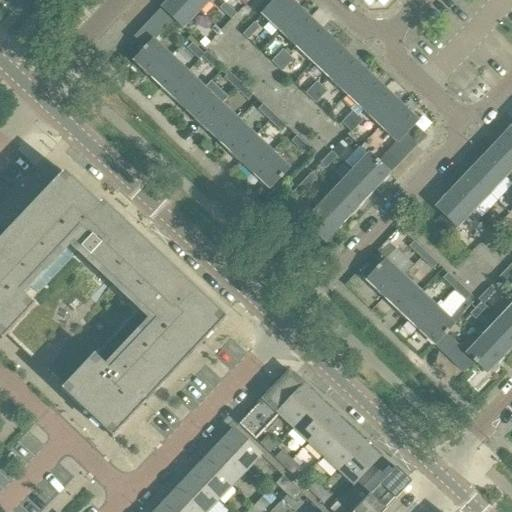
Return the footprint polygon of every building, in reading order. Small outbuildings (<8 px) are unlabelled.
[(169,0),(161,9),(173,20),(172,21),(182,31),(183,30),(188,35),(190,33),(185,28),(199,13),(185,0),(169,0)] [(218,0),(185,0),(199,13),(211,0),(215,0),(218,3),(220,1),(218,0)] [(263,18),(277,30),(297,8),(288,0),(275,0),(261,15),(261,16),(256,21),(258,23),(263,18)] [(219,9),(231,20),(236,15),(224,4),(219,9)] [(287,50),(289,52),(314,24),(297,8),(277,30),(292,45),(287,50)] [(152,18),(164,30),(172,21),(173,20),(161,9),(153,18),(152,18)] [(143,28),(155,39),(164,30),(152,18),(152,19),(144,28),(143,28)] [(253,24),(242,36),(247,41),(259,29),(253,24)] [(296,48),(311,62),(331,40),(314,24),(289,52),(291,54),(296,48)] [(210,30),(216,36),(220,32),(214,26),(210,30)] [(134,38),(144,48),(146,49),(153,41),(155,39),(143,28),(143,29),(135,38),(134,37),(134,38)] [(321,82),(323,84),(348,56),(331,40),(311,62),(326,77),(321,82)] [(133,62),(149,78),(169,56),(153,41),(146,49),(144,48),(142,50),(143,51),(133,62)] [(199,61),(201,58),(204,55),(192,44),(187,49),(199,61)] [(149,78),(168,95),(187,73),(171,57),(176,52),(174,51),(169,56),(149,78)] [(271,63),(276,68),(287,56),(282,51),(271,63)] [(206,52),(204,55),(201,58),(213,69),(218,63),(206,52)] [(287,56),(276,68),(281,73),(292,61),(287,56)] [(330,80),(345,95),(365,73),(348,56),(323,84),(325,86),(330,80)] [(168,95),(184,111),(204,89),(187,73),(168,95)] [(224,79),(235,90),(240,85),(229,73),(224,79)] [(345,95),(362,111),(383,89),(365,73),(345,95)] [(304,95),(309,100),(321,88),(316,83),(304,95)] [(240,85),(235,90),(247,101),(252,96),(240,85)] [(321,88),(309,100),(315,105),(326,93),(321,88)] [(184,111),(201,126),(221,105),(204,89),(184,111)] [(362,111),(379,127),(399,105),(383,89),(362,111)] [(201,126),(218,142),(238,121),(221,105),(201,126)] [(257,111),(269,122),(274,116),(262,105),(257,111)] [(379,127),(396,143),(404,134),(405,135),(418,122),(399,105),(379,127)] [(341,123),(346,128),(357,117),(352,112),(341,123)] [(274,116),(269,122),(281,133),(286,127),(274,116)] [(357,117),(346,128),(351,133),(362,122),(357,117)] [(235,158),(255,137),(238,121),(218,142),(235,158)] [(511,126),(499,140),(511,152),(511,126)] [(396,143),(395,144),(407,156),(408,156),(407,155),(415,146),(416,147),(417,146),(405,135),(404,134),(396,143)] [(235,158),(252,174),(272,153),(255,137),(235,158)] [(291,142),(302,154),(308,148),(296,137),(291,142)] [(511,152),(499,140),(483,157),(505,178),(511,170),(511,152)] [(395,144),(385,154),(398,166),(398,165),(406,156),(407,156),(395,144)] [(337,145),(331,152),(336,157),(343,150),(337,145)] [(331,152),(319,165),(325,170),(336,157),(331,152)] [(272,153),(252,174),(269,190),(279,179),(279,180),(282,177),(289,169),(272,153)] [(385,154),(377,163),(389,174),(397,166),(398,166),(385,154)] [(347,167),(352,172),(374,191),(389,175),(389,174),(377,163),(368,155),(354,170),(348,165),(347,167)] [(483,157),(467,174),(489,195),(505,178),(483,157)] [(352,172),(336,189),(357,209),(374,191),(352,172)] [(6,336),(62,389),(60,391),(111,440),(224,320),(115,216),(113,214),(101,203),(98,206),(63,173),(0,239),(0,341),(0,342),(6,336)] [(310,174),(299,186),(305,191),(316,179),(310,174)] [(467,174),(451,191),(473,213),(489,195),(467,174)] [(305,191),(299,186),(288,197),(294,203),(305,191)] [(336,189),(320,206),(341,226),(357,209),(336,189)] [(451,191),(442,201),(435,208),(457,229),(473,213),(451,191)] [(511,199),(509,197),(500,206),(509,213),(511,209),(511,199)] [(341,226),(320,206),(303,223),(311,230),(310,231),(313,234),(314,233),(325,243),(341,226)] [(487,224),(478,233),(484,239),(492,230),(493,229),(487,224)] [(408,247),(420,259),(425,253),(413,242),(408,247)] [(425,253),(420,259),(431,270),(437,264),(425,253)] [(365,282),(383,298),(403,277),(386,260),(378,268),(378,267),(375,270),(376,271),(365,282)] [(511,273),(511,269),(509,267),(498,278),(503,284),(511,273)] [(383,298),(400,314),(420,293),(405,279),(410,274),(408,272),(403,277),(383,298)] [(442,279),(453,290),(459,285),(447,274),(442,279)] [(459,285),(453,290),(465,301),(471,296),(459,285)] [(477,300),(480,303),(483,305),(494,294),(488,288),(477,300)] [(400,314),(417,330),(437,309),(420,293),(400,314)] [(510,307),(498,320),(511,333),(511,304),(507,300),(505,302),(510,307)] [(483,305),(480,303),(469,315),(475,320),(486,308),(483,305)] [(434,346),(445,335),(454,325),(437,309),(417,330),(434,347),(434,346)] [(479,329),(478,331),(504,356),(511,347),(511,333),(498,320),(485,334),(479,329)] [(460,350),(464,353),(476,364),(487,374),(504,356),(478,331),(476,333),(481,338),(467,353),(462,348),(460,350)] [(443,355),(454,344),(445,335),(434,346),(443,355)] [(452,364),(453,365),(464,353),(460,350),(454,344),(443,355),(443,356),(444,355),(453,364),(452,364)] [(475,365),(476,364),(464,353),(453,365),(454,364),(463,373),(462,373),(463,374),(473,363),(475,365)] [(263,432),(278,416),(305,388),(288,372),(246,417),(263,432)] [(278,416),(293,430),(319,402),(305,388),(278,416)] [(293,430),(308,444),(334,416),(319,402),(293,430)] [(308,444),(323,458),(349,430),(334,416),(308,444)] [(255,441),(263,432),(246,417),(238,425),(255,441)] [(232,430),(218,445),(246,472),(260,457),(232,430)] [(323,458),(337,472),(364,444),(349,430),(323,458)] [(259,445),(269,454),(276,446),(266,437),(259,445)] [(372,465),(379,458),(364,444),(337,472),(352,486),(372,465)] [(218,445),(204,460),(232,487),(246,472),(218,445)] [(274,459),(284,468),(291,460),(281,451),(274,459)] [(381,474),(388,467),(379,458),(372,465),(381,474)] [(204,460),(190,475),(218,502),(232,487),(204,460)] [(291,460),(284,468),(293,477),(300,469),(291,460)] [(395,468),(368,495),(385,511),(411,483),(395,468)] [(190,475),(176,490),(198,511),(207,511),(218,502),(190,475)] [(275,485),(284,493),(291,486),(282,477),(275,485)] [(304,487),(313,496),(320,488),(311,479),(304,487)] [(291,486),(284,493),(294,502),(301,495),(291,486)] [(320,488),(313,496),(323,505),(330,497),(320,488)] [(198,511),(176,490),(161,505),(168,511),(198,511)] [(383,511),(385,511),(368,495),(352,511),(383,511)] [(262,498),(253,507),(257,511),(262,511),(269,505),(262,498)] [(329,510),(330,511),(345,511),(336,503),(329,510)]
